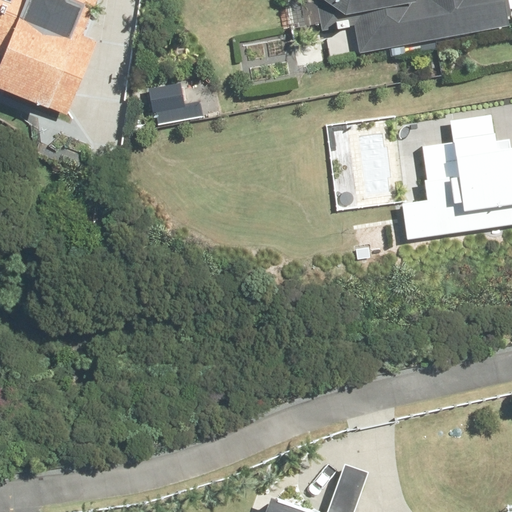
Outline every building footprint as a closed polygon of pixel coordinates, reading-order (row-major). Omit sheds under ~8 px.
[(0,0),(0,85),(68,114),(97,47),(76,38),(92,0),(0,0)] [(356,54),(509,22),(504,0),(324,0),(348,15),(356,54)] [(186,120),(179,82),(149,87),(156,126),(186,120)] [(404,240),(511,226),(511,118),(449,126),(455,174),(420,178),(423,201),(400,204),(404,240)] [(387,224),(353,224),(354,248),(356,248),(356,257),(371,257),(370,247),(387,247),(387,224)] [(352,511),(366,470),(342,462),(325,511),(311,511),(261,495),(255,511),(352,511)]
